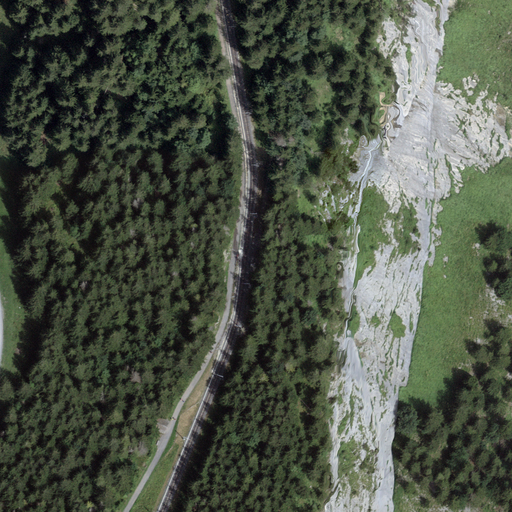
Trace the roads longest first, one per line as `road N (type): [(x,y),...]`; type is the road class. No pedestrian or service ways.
road 1 (track): [(236,250),(221,331),(128,511)]
road 2 (track): [(214,0),(242,174),(236,250)]
